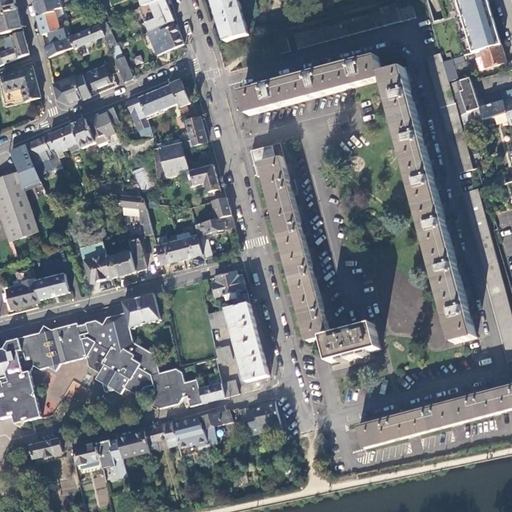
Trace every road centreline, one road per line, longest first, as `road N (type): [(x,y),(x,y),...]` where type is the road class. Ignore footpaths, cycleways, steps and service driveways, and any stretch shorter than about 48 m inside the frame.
road 1 (residential): [(0,326),(260,262)]
road 2 (residential): [(293,388),(76,439)]
road 3 (residential): [(260,262),(203,58)]
road 4 (residential): [(55,122),(203,58)]
road 5 (residential): [(293,388),(260,262)]
road 6 (residential): [(23,0),(55,122)]
